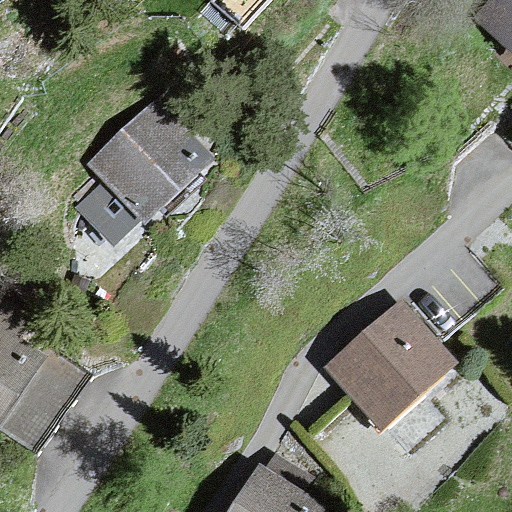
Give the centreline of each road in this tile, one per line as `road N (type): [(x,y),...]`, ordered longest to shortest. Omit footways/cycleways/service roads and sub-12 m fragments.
road 1 (residential): [(377,0),(63,511)]
road 2 (residential): [(219,511),(310,368),(361,312),(511,189)]
